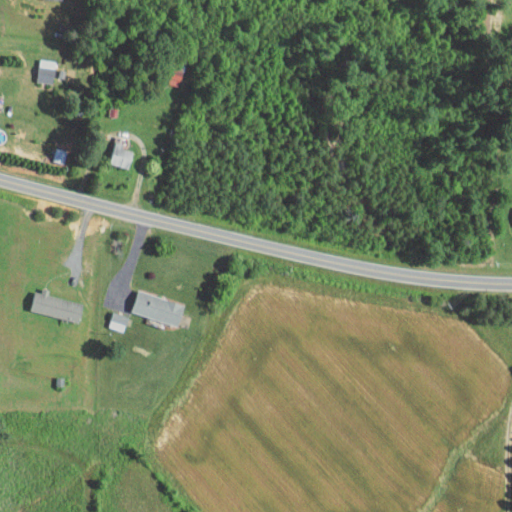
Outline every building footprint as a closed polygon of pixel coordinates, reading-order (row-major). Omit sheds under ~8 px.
[(26,75),(42,77),(45,55),(29,52),(26,75)] [(118,163),(125,144),(107,137),(99,156),(118,163)] [(56,144),(46,141),(42,153),(52,156),(56,144)] [(169,320),(175,298),(128,284),(121,306),(169,320)] [(20,304),(69,317),(74,298),(25,285),(20,304)] [(118,310),(103,305),(98,321),(113,326),(118,310)]
